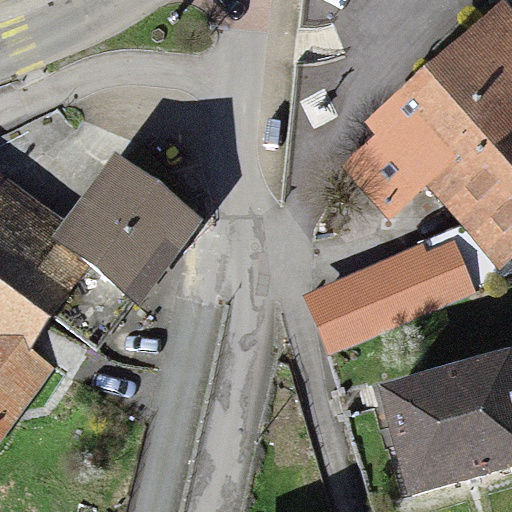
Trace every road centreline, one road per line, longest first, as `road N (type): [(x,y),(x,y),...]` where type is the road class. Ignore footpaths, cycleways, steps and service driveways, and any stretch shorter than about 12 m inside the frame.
road 1 (residential): [(0,123),(84,96),(158,103),(258,144)]
road 2 (residential): [(249,263),(209,305),(159,511)]
road 3 (residential): [(249,263),(237,379),(210,511)]
road 4 (residential): [(255,0),(258,144)]
